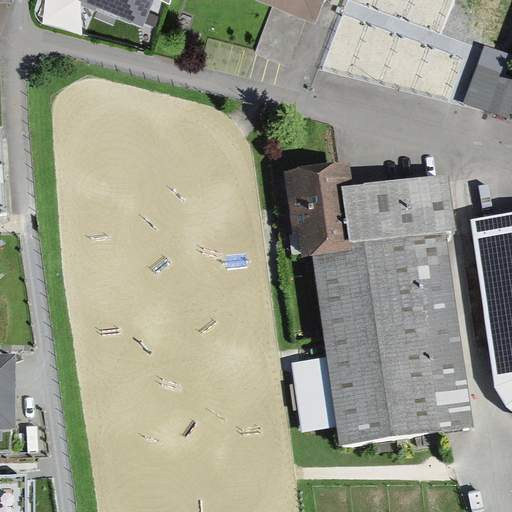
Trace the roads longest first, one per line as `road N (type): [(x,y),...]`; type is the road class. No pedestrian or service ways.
road 1 (residential): [(511,157),(13,37)]
road 2 (residential): [(13,37),(27,225),(65,511)]
